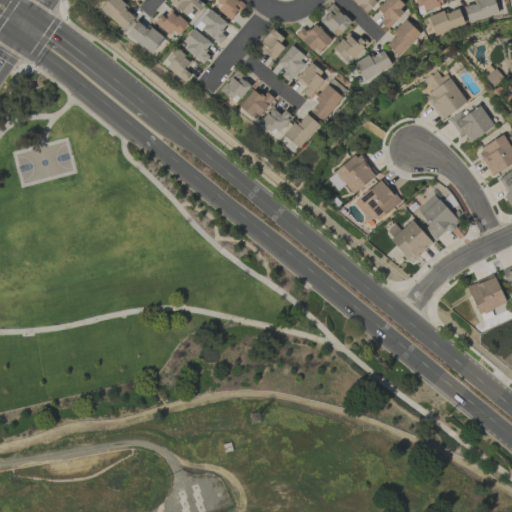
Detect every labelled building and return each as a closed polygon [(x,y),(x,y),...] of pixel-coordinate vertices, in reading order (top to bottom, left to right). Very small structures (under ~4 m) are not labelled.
[(107,0),(99,9),(122,30),(135,15),(117,0),(107,0)] [(204,4),(198,0),(167,0),(168,0),(189,20),(204,4)] [(217,10),(230,20),(243,4),(237,0),(216,0),(216,1),(221,5),(217,10)] [(373,0),(351,0),(364,13),(376,2),(373,0)] [(406,7),(398,0),(384,0),(376,10),(384,18),(380,23),(386,28),(406,7)] [(414,0),(418,12),(443,6),(441,0),(414,0)] [(463,6),(466,22),(497,15),(493,0),(471,0),(473,4),(463,6)] [(317,21),(336,37),(351,21),(332,4),(317,21)] [(154,23),(171,38),(185,22),(169,7),(154,23)] [(430,37),(463,24),(457,8),(447,12),(446,9),(422,18),(430,37)] [(217,45),(225,36),(220,32),(227,24),(209,9),(195,26),(217,45)] [(162,39),(138,20),(126,34),(149,54),(162,39)] [(419,33),(405,20),(384,43),(397,56),(419,33)] [(307,32),(302,27),(295,35),(316,55),(330,40),(314,24),(307,32)] [(180,45),(203,62),(209,55),(204,51),(210,42),(192,28),(180,45)] [(278,44),(283,38),(272,29),(258,47),(273,59),(283,47),(278,44)] [(355,40),(347,33),(332,49),(347,64),(367,43),(359,36),(355,40)] [(280,75),(288,82),(308,60),(291,45),(276,63),(284,71),(280,75)] [(390,65),(380,48),(353,65),(364,81),(390,65)] [(162,65),(183,82),(190,74),(184,70),(191,61),(176,49),(162,65)] [(300,90),(308,97),(325,78),(309,64),(296,79),(304,86),(300,90)] [(235,104),(251,84),(234,71),(219,91),(235,104)] [(466,102),(446,73),(440,77),(435,71),(422,80),(431,93),(425,97),(440,120),(466,102)] [(321,121),(342,98),(327,84),(313,100),(317,103),(309,111),(321,121)] [(261,96),(251,90),(238,107),(255,120),(272,97),(264,92),(261,96)] [(450,122),(459,137),(464,134),(468,141),(492,128),(480,105),(450,122)] [(291,116),(283,110),(281,114),(271,107),(257,125),(275,138),(291,116)] [(318,125),(305,114),(296,124),(294,122),(282,135),(297,149),(318,125)] [(511,162),(511,151),(502,135),(476,151),(491,175),(511,162)] [(352,195),(376,174),(357,152),(333,173),(335,175),(329,181),(337,189),(343,184),(352,195)] [(511,204),(511,173),(511,171),(497,178),(507,194),(503,196),(509,206),(511,204)] [(371,223),(400,202),(383,179),(354,200),(371,223)] [(416,210),(429,224),(424,228),(435,241),(457,221),(433,194),(416,210)] [(432,244),(410,220),(389,240),(410,263),(432,244)] [(511,282),(511,263),(500,267),(506,285),(511,282)] [(504,305),(495,276),(467,284),(476,314),(504,305)]
